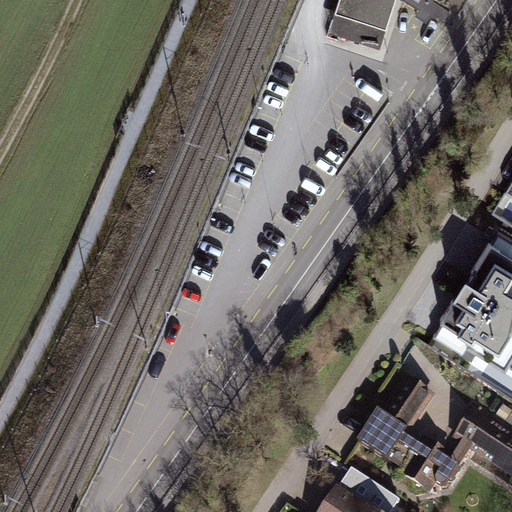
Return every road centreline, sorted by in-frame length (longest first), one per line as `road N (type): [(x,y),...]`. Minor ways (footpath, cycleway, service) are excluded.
road 1 (primary): [(137,511),(496,0)]
road 2 (residential): [(511,124),(258,511)]
road 3 (track): [(0,154),(76,0)]
